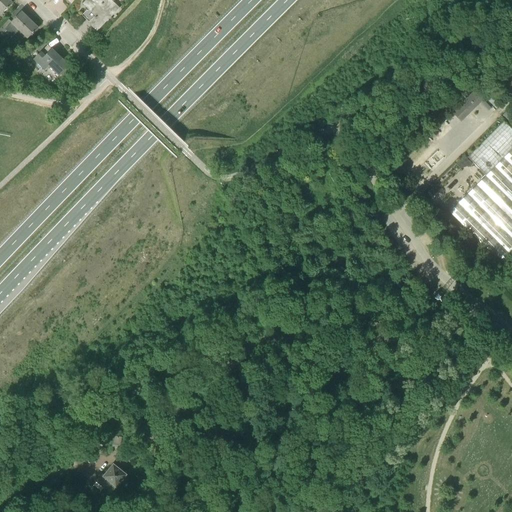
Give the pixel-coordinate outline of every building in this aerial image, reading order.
[(9,0),(0,0),(0,11),(2,13),(13,3),(9,0)] [(110,0),(87,0),(84,4),(96,16),(91,21),(99,28),(97,30),(110,16),(106,12),(114,3),(110,0)] [(19,30),(30,19),(21,11),(11,22),(16,26),(6,36),(9,40),(15,35),(19,30)] [(38,28),(30,19),(19,30),(28,38),(38,28)] [(18,38),(15,35),(9,40),(13,44),(18,38)] [(34,59),(45,70),(49,66),(59,75),(69,65),(52,49),(45,56),(41,52),(34,59)] [(474,91),(453,112),(461,120),(482,99),(474,91)] [(486,175),(511,149),(511,128),(504,120),(468,157),(486,175)] [(511,149),(486,175),(450,212),(500,262),(511,249),(511,149)] [(349,189),(342,194),(346,201),(353,196),(349,189)] [(391,355),(388,350),(383,353),(386,358),(391,355)] [(72,447),(57,460),(65,469),(80,456),(72,447)] [(103,487),(111,493),(126,474),(114,464),(104,476),(109,480),(103,487)]
